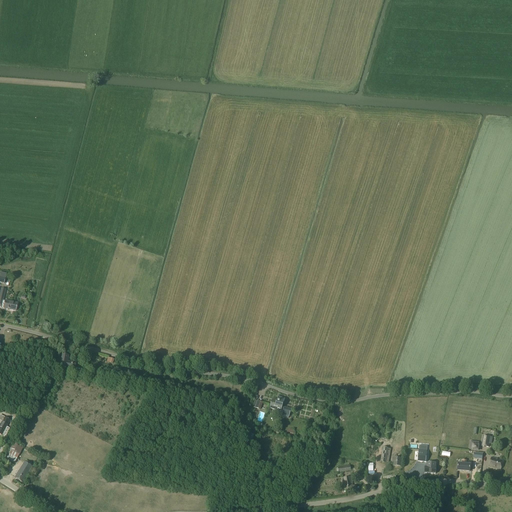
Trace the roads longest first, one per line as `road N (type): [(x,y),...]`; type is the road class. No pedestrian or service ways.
road 1 (unclassified): [(511,396),(469,391),(326,401),(0,324)]
road 2 (unclassified): [(225,511),(445,480),(511,487)]
